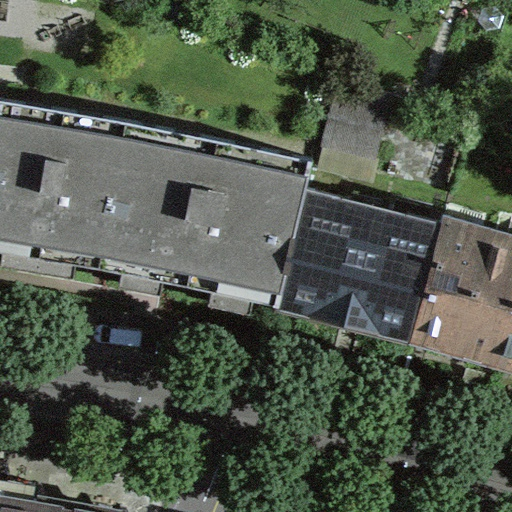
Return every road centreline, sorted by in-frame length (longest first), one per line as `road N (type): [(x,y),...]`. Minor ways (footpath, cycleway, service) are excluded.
road 1 (secondary): [(511,482),(236,410)]
road 2 (secondary): [(236,410),(0,366)]
